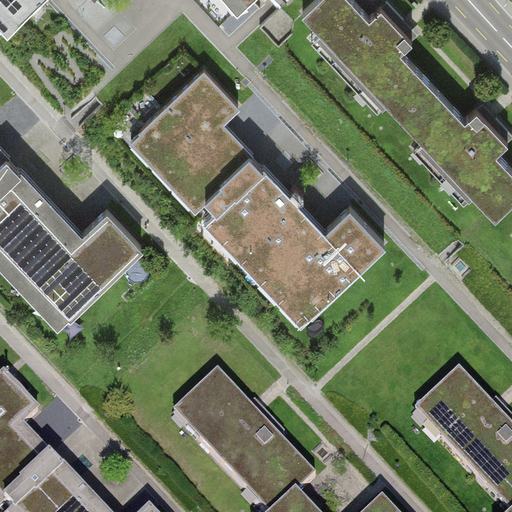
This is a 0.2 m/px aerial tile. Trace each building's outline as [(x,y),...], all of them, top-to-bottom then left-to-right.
[(0,0),(0,15),(16,0),(0,0)] [(471,125),(405,55),(417,43),(402,27),(387,11),(373,24),(350,0),(318,0),(301,17),(494,221),(511,203),(511,170),(499,157),(511,144),(511,143),(493,124),(483,113),(471,125)] [(205,69),(141,129),(312,311),(385,243),(351,206),(316,239),(214,130),(240,106),(205,69)] [(0,263),(63,328),(144,249),(106,210),(79,236),(0,155),(0,263)] [(410,414),(504,511),(511,511),(511,429),(493,410),(455,370),(410,414)] [(165,416),(257,511),(386,511),(377,502),(366,511),(309,511),(291,492),(309,475),(251,415),(210,373),(165,416)] [(0,381),(0,511),(100,511),(15,424),(34,406),(5,377),(0,381)]
